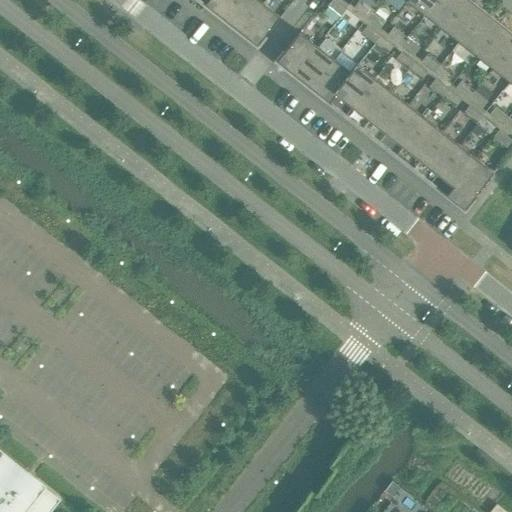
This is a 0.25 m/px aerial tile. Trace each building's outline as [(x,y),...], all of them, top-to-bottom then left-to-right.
[(222,19),(236,0),(209,0),(205,5),(222,19)] [(239,32),(262,3),(258,0),(236,0),(222,19),(239,32)] [(346,9),(334,0),(331,0),(327,6),(340,16),(346,9)] [(372,10),(359,0),(353,7),(366,18),(372,10)] [(424,16),(436,0),(409,0),(407,2),(424,16)] [(441,29),(464,0),(436,0),(424,16),(441,29)] [(458,43),(484,10),(471,0),(464,0),(441,29),(458,43)] [(257,46),(280,17),(262,3),(239,32),(257,46)] [(359,19),(346,9),(340,16),(353,26),(359,19)] [(385,21),(372,10),(366,18),(380,28),(385,21)] [(475,56),(501,23),(484,10),(458,43),(475,56)] [(492,69),(511,44),(511,32),(501,23),(475,56),(492,69)] [(380,36),(366,25),(361,33),(374,43),(380,36)] [(406,37),(393,27),(387,34),(400,44),(406,37)] [(293,75),(316,46),(299,32),(276,61),(293,75)] [(387,53),(393,46),(380,36),(374,43),(387,53)] [(413,55),(419,47),(406,37),(400,44),(413,55)] [(509,83),(511,79),(511,44),(492,69),(509,83)] [(310,88),(333,59),(316,46),(293,75),(310,88)] [(408,70),(413,62),(400,52),(395,59),(408,70)] [(435,71),(440,64),(427,53),(421,61),(435,71)] [(327,102),(357,64),(350,72),(333,59),(310,88),(327,102)] [(421,80),(427,73),(413,62),(408,70),(421,80)] [(344,115),(374,77),(357,64),(327,102),(344,115)] [(447,81),(453,74),(440,64),(435,71),(447,81)] [(361,128),(391,91),(374,77),(344,115),(361,128)] [(442,97),(448,89),(434,79),(429,86),(442,97)] [(468,98),(474,91),(461,80),(455,87),(468,98)] [(455,107),(461,100),(448,89),(442,97),(455,107)] [(378,142),(408,104),(391,91),(361,128),(378,142)] [(487,101),(474,91),(468,98),(481,108),(487,101)] [(395,155),(425,117),(408,104),(378,142),(395,155)] [(482,117),(468,106),(463,113),(476,124),(482,117)] [(508,117),(495,107),(489,114),(502,125),(508,117)] [(412,168),(442,131),(425,117),(395,155),(412,168)] [(495,126),(482,117),(476,124),(489,134),(495,126)] [(511,120),(508,117),(502,125),(511,132),(511,120)] [(511,140),(498,129),(493,137),(506,147),(511,140)] [(429,182),(459,144),(442,131),(412,168),(429,182)] [(446,195),(476,157),(459,144),(429,182),(446,195)] [(464,209),(494,172),(476,157),(446,195),(464,209)] [(47,511),(60,496),(35,476),(28,470),(0,447),(0,511),(47,511)]
